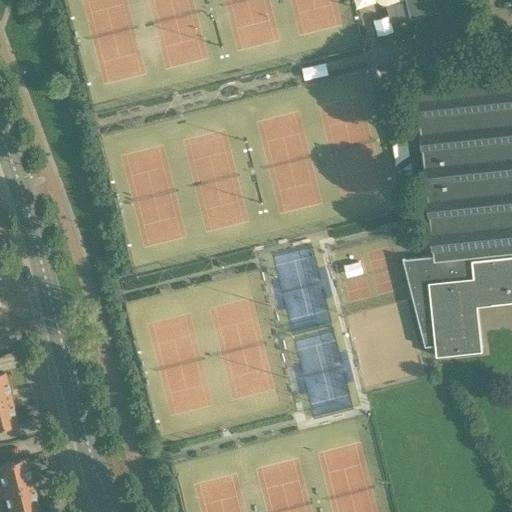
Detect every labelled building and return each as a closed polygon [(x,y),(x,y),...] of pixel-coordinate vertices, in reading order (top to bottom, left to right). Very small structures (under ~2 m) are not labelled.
[(432,0),(375,0),(376,0),(378,2),(380,3),(381,3),(383,4),(385,4),(388,4),(403,0),(408,18),(435,12),(432,0)] [(421,332),(434,330),(436,355),(482,350),(478,305),(511,301),(511,77),(418,87),(435,252),(402,255),(421,332)] [(0,400),(10,398),(4,373),(0,373),(0,400)] [(0,427),(16,423),(10,398),(0,400),(0,427)] [(0,491),(31,484),(25,458),(0,464),(0,476),(2,486),(0,486),(0,491)] [(25,511),(38,509),(31,484),(0,491),(0,497),(5,496),(8,511),(25,511)]
